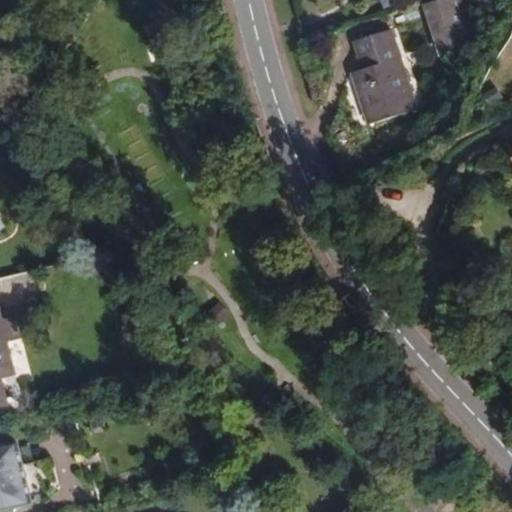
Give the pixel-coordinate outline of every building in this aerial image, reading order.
[(465,37),(452,0),(439,0),(421,6),(434,48),(465,37)] [(361,70),(351,74),(367,126),(415,111),(390,32),(353,43),(361,70)] [(149,294),(137,301),(151,324),(163,316),(149,294)] [(19,337),(14,315),(2,318),(0,308),(0,412),(8,411),(4,394),(0,395),(0,374),(14,371),(7,339),(19,337)] [(102,407),(89,409),(92,428),(105,426),(102,407)] [(20,442),(0,446),(0,507),(45,497),(37,461),(25,463),(20,442)] [(342,511),(318,485),(309,493),(326,511),(342,511)]
